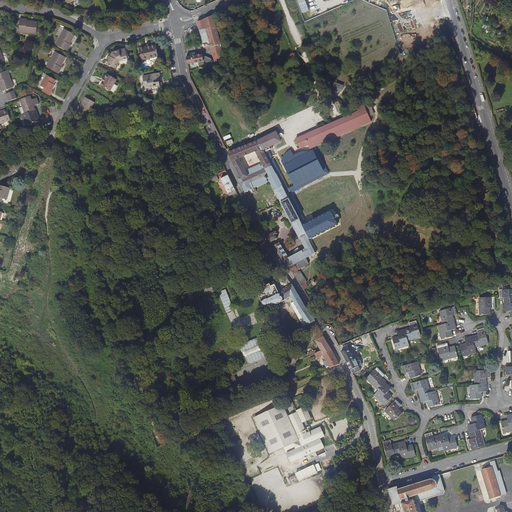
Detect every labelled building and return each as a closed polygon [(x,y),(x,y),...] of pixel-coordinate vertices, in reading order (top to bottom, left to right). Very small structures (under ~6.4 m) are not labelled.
[(198,61),(200,68),(213,65),(212,64),(225,60),(213,16),(197,22),(200,31),(203,30),(204,33),(201,34),(203,43),(209,41),(215,61),(213,61),(212,59),(209,56),(206,55),(203,54),(202,55),(201,54),(187,57),(188,64),(198,61)] [(21,19),(20,33),(37,34),(39,23),(33,23),(33,22),(28,21),(28,20),(21,19)] [(65,30),(56,45),(68,51),(71,45),(70,45),(72,41),(72,40),(75,35),(65,30)] [(313,43),(308,45),(315,64),(319,62),(313,43)] [(139,49),(141,61),(149,59),(148,58),(158,56),(155,45),(150,46),(150,48),(148,48),(147,47),(139,49)] [(115,69),(119,62),(127,60),(126,51),(123,50),(113,53),(110,58),(109,57),(105,65),(110,67),(110,66),(115,69)] [(56,53),(47,68),(59,75),(62,68),(61,68),(63,64),(66,58),(56,53)] [(0,72),(0,88),(1,91),(12,87),(6,70),(0,72)] [(159,83),(161,82),(159,73),(142,77),(145,88),(148,88),(149,93),(160,90),(160,89),(159,83)] [(105,79),(103,83),(101,86),(110,92),(116,80),(107,75),(105,79)] [(47,76),(41,86),(45,88),(43,92),(51,96),(53,92),(52,92),(54,87),(53,87),(57,81),(47,76)] [(343,85),(328,81),(327,86),(328,91),(338,93),(341,90),(343,85)] [(13,91),(6,94),(8,99),(9,101),(16,99),(13,91)] [(24,127),(35,122),(34,120),(36,119),(31,107),(37,105),(34,99),(29,101),(28,97),(18,101),(23,114),(20,115),(24,127)] [(94,103),(85,98),(78,112),(87,117),(94,103)] [(366,105),(370,116),(375,114),(370,103),(366,105)] [(372,120),(370,116),(366,105),(365,104),(353,109),(355,113),(297,139),(301,148),(310,144),(311,148),(316,146),(372,120)] [(1,113),(0,113),(0,129),(2,129),(0,125),(11,121),(7,110),(1,113)] [(266,169),(263,170),(266,179),(269,178),(300,240),(301,240),(305,248),(290,256),(280,243),(274,247),(289,267),(304,291),(309,287),(299,271),(311,265),(307,258),(316,252),(310,239),(340,224),(332,209),(305,222),(290,193),(287,189),(267,149),(280,142),(276,134),(259,141),(229,153),(243,179),(261,172),(259,167),(247,172),(239,159),(257,152),(266,169)] [(303,152),(302,151),(298,152),(295,154),(291,149),(288,151),(285,156),(282,161),(294,185),(287,189),(290,193),(330,173),(316,146),(311,148),(303,152)] [(332,167),(335,174),(358,165),(355,158),(332,167)] [(261,172),(243,179),(240,180),(240,181),(245,192),(268,182),(266,179),(263,170),(261,172)] [(225,194),(232,190),(225,176),(218,180),(225,194)] [(0,202),(1,202),(2,199),(6,200),(9,188),(0,185),(0,202)] [(269,240),(271,243),(277,238),(275,235),(278,233),(276,230),(267,236),(269,240)] [(309,327),(316,321),(313,317),(308,310),(287,277),(260,288),(264,296),(260,297),(265,310),(286,302),(292,299),(309,327)] [(219,291),(227,312),(234,309),(227,289),(219,291)] [(506,300),(506,305),(506,312),(511,311),(511,314),(511,319),(511,318),(511,290),(500,291),(500,299),(507,298),(507,300),(506,300)] [(496,298),(480,299),(481,316),(491,316),(491,311),(490,311),(490,309),(496,309),(496,298)] [(457,330),(455,322),(454,318),(453,318),(452,317),(458,315),(456,308),(441,312),(445,325),(440,326),(443,340),(454,337),(452,333),(451,333),(451,331),(457,330)] [(313,333),(320,328),(316,321),(309,327),(313,333)] [(410,329),(406,331),(399,333),(401,339),(398,339),(394,340),(397,350),(410,346),(409,341),(422,337),(418,322),(410,324),(412,330),(410,330),(410,329)] [(479,337),(477,338),(477,337),(466,340),(468,346),(466,346),(466,345),(461,347),(464,357),(477,353),(476,348),(489,344),(485,329),(478,331),(479,337)] [(243,352),(246,351),(266,343),(263,336),(240,345),(243,352)] [(324,355),(332,351),(325,338),(317,342),(321,349),(321,350),(322,351),(324,355)] [(372,353),(377,351),(371,339),(366,341),(372,353)] [(246,351),(248,355),(268,348),(266,343),(246,351)] [(450,350),(449,344),(438,347),(442,361),(459,357),(456,347),(452,348),(452,349),(450,350)] [(271,347),(268,348),(248,355),(250,363),(274,354),(271,347)] [(342,352),(353,374),(359,372),(357,368),(359,367),(355,360),(354,360),(348,348),(343,350),(342,352)] [(290,366),(291,366),(316,354),(322,351),(321,350),(305,356),(303,353),(287,359),(290,366)] [(339,365),(332,351),(324,355),(322,351),(316,354),(319,359),(324,356),(331,368),(339,365)] [(411,373),(412,374),(411,375),(412,379),(423,376),(419,362),(403,367),(405,374),(411,373)] [(392,389),(387,384),(384,381),(383,381),(382,380),(386,376),(379,368),(368,379),(380,391),(376,395),(385,405),(393,397),(390,394),(389,395),(388,394),(392,389)] [(232,370),(226,373),(233,391),(240,389),(232,370)] [(487,392),(487,385),(487,381),(486,381),(486,379),(492,378),(492,371),(476,372),(477,386),(471,386),(472,400),(481,400),(483,399),(482,395),(481,395),(481,393),(487,392)] [(436,391),(431,393),(428,380),(412,384),(414,391),(420,390),(421,392),(420,392),(421,396),(423,403),(429,401),(430,403),(429,404),(430,408),(440,405),(436,391)] [(398,410),(403,406),(397,400),(387,411),(396,421),(404,414),(401,411),(400,411),(398,410)] [(295,444),(300,442),(296,434),(287,416),(282,406),(257,418),(274,454),(295,444)] [(302,423),(311,419),(306,406),(296,411),(297,412),(302,423)] [(302,423),(297,412),(287,416),(296,434),(305,430),(305,428),(302,423)] [(485,446),(481,430),(486,429),(482,415),(472,418),(473,423),(474,422),(475,424),(469,426),(471,433),(472,438),(473,437),(474,439),(468,441),(471,451),(485,446)] [(511,415),(507,416),(509,423),(507,423),(506,422),(503,423),(505,433),(511,431),(511,415)] [(304,447),(321,439),(325,438),(320,426),(309,431),(308,429),(305,430),(296,434),(300,442),(301,441),(304,447)] [(430,450),(444,446),(445,451),(458,447),(455,437),(451,439),(449,440),(448,434),(441,436),(437,437),(437,438),(435,439),(433,433),(426,435),(430,450)] [(325,448),(321,439),(304,447),(301,441),(300,442),(295,444),(297,448),(287,453),(291,464),(325,448)] [(406,442),(399,444),(395,445),(395,446),(393,446),(392,440),(384,443),(389,458),(402,454),(403,459),(417,456),(414,446),(410,447),(408,448),(406,442)] [(498,471),(495,461),(490,462),(492,467),(488,468),(487,466),(485,467),(486,469),(482,470),(491,499),(507,493),(500,470),(498,471)] [(308,471),(311,477),(329,468),(326,462),(308,471)] [(418,511),(416,503),(444,494),(445,491),(440,475),(433,477),(434,479),(434,480),(431,480),(430,479),(430,480),(427,481),(427,480),(426,480),(427,481),(424,482),(423,481),(423,482),(420,483),(420,482),(419,483),(417,484),(416,483),(416,484),(413,485),(412,485),(412,486),(409,487),(409,486),(408,486),(409,487),(406,488),(406,487),(405,487),(405,488),(402,489),(402,488),(401,489),(402,489),(399,490),(399,489),(399,490),(398,487),(389,490),(394,506),(402,503),(404,511),(418,511)]
